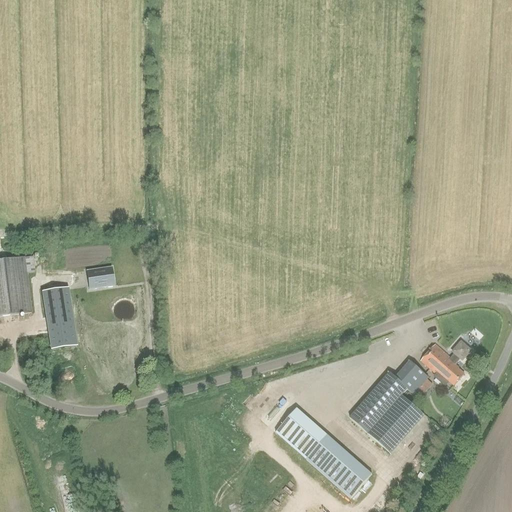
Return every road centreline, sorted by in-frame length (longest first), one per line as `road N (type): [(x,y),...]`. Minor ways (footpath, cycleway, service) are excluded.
road 1 (tertiary): [(0,376),(54,404),(108,411),(445,304),(489,296),(511,301)]
road 2 (unknown): [(404,319),(411,339),(346,389),(334,409),(381,462),(376,484),(354,511)]
road 3 (unclassified): [(418,511),(511,340)]
